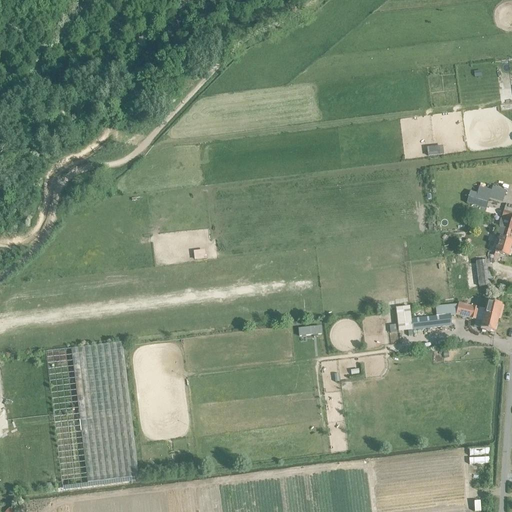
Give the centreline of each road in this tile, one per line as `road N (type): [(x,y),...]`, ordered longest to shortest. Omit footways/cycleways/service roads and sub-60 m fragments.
road 1 (track): [(316,0),(247,35),(127,156),(79,166),(63,178),(48,233),(0,278)]
road 2 (unclassified): [(502,511),(511,384)]
